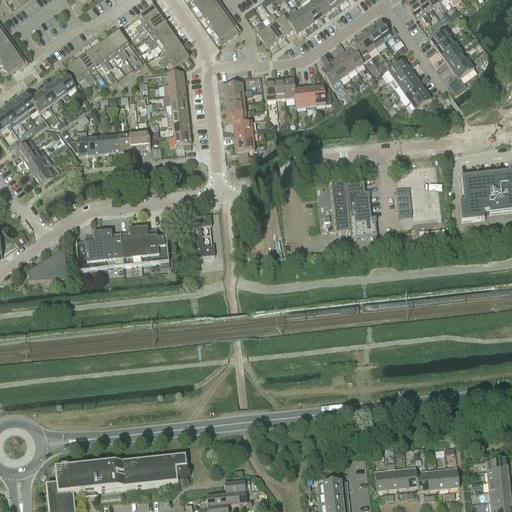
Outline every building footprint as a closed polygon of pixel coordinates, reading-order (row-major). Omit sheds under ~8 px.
[(3,0),(0,0),(0,67),(7,78),(24,66),(0,32),(0,3),(4,1),(4,0),(3,0)] [(187,0),(222,48),(238,37),(212,0),(187,0)] [(322,20),(308,0),(304,3),(308,8),(303,11),(313,26),(322,20)] [(312,0),(308,0),(322,20),(330,14),(319,0),(318,0),(314,3),(312,0)] [(338,8),(332,0),(319,0),(330,14),(338,8)] [(332,0),(338,8),(347,2),(345,0),(332,0)] [(425,16),(431,12),(422,0),(414,0),(412,2),(423,17),(421,19),(424,22),(428,19),(425,16)] [(437,8),(439,6),(434,0),(422,0),(431,12),(437,8)] [(443,8),(449,4),(447,1),(447,0),(446,0),(434,0),(439,6),(437,8),(439,11),(443,8)] [(415,23),(421,19),(423,17),(412,2),(404,8),(415,23)] [(137,33),(159,18),(153,9),(137,20),(141,25),(135,30),(137,33)] [(294,10),(291,12),(305,32),(313,26),(303,11),(298,15),(294,10)] [(305,32),(291,12),(288,15),(291,20),(286,23),(293,34),(296,38),(305,32)] [(456,13),(449,18),(453,23),(459,18),(456,13)] [(273,16),(270,18),(285,40),(293,34),(286,23),(283,19),(278,23),(273,16)] [(159,18),(137,33),(139,37),(146,32),(150,37),(165,26),(159,18)] [(271,27),(266,31),(277,46),(285,40),(270,18),(267,21),(271,27)] [(439,23),(431,29),(435,33),(442,28),(439,23)] [(381,47),(384,50),(388,48),(385,44),(392,40),(387,34),(381,24),(372,30),(383,45),(381,47)] [(165,26),(150,37),(153,42),(147,47),(149,50),(171,34),(165,26)] [(268,52),(277,46),(266,31),(261,35),(256,28),(253,31),(268,52)] [(365,36),(376,51),(381,47),(383,45),(372,30),(365,36)] [(392,30),(387,34),(392,40),(395,37),(397,36),(392,30)] [(430,43),(434,50),(435,52),(451,41),(450,39),(445,32),(430,43)] [(119,33),(110,40),(125,61),(129,59),(124,52),(129,48),(119,33)] [(171,34),(149,50),(151,53),(158,48),(161,54),(177,43),(171,34)] [(368,57),(376,51),(365,36),(357,41),(368,57)] [(110,40),(101,45),(112,61),(117,57),(122,64),(125,61),(110,40)] [(360,62),(368,57),(357,41),(349,47),(352,51),(360,62)] [(452,42),(451,41),(435,52),(434,50),(430,53),(432,56),(437,53),(441,59),(456,48),(452,42)] [(158,63),(161,67),(183,51),(177,43),(161,54),(165,59),(158,63)] [(396,46),(400,55),(406,52),(402,43),(396,46)] [(101,45),(93,51),(109,73),(112,71),(107,64),(112,61),(101,45)] [(447,67),(462,56),(456,48),(441,59),(445,65),(447,67)] [(93,51),(85,57),(96,72),(101,69),(106,75),(109,73),(93,51)] [(183,51),(161,67),(163,70),(170,65),(174,71),(189,60),(183,51)] [(342,58),(336,62),(347,78),(355,72),(344,57),(346,55),(342,51),(339,54),(342,58)] [(363,66),(360,62),(352,51),(346,55),(344,57),(355,72),(363,66)] [(452,75),(467,64),(462,56),(447,67),(445,65),(441,69),(443,72),(448,69),(452,75)] [(85,57),(77,63),(92,85),(95,83),(91,76),(96,72),(85,57)] [(342,87),(339,83),(328,68),(330,67),(327,62),(323,65),(327,69),(320,74),(334,93),(342,87)] [(339,83),(347,78),(336,62),(330,67),(328,68),(339,83)] [(89,87),(92,85),(77,63),(68,69),(79,85),(84,81),(89,87)] [(409,73),(414,69),(411,66),(407,69),(402,63),(384,76),(389,84),(408,71),(409,73)] [(473,72),(467,64),(452,75),(456,81),(448,87),(455,98),(465,90),(463,87),(477,77),(473,72)] [(414,79),(409,73),(408,71),(389,84),(395,92),(414,79)] [(167,77),(168,88),(184,86),(183,76),(167,77)] [(56,84),(66,98),(76,91),(66,77),(56,84)] [(291,82),(283,83),(285,102),(295,101),(294,92),(293,83),(295,83),(294,77),(290,77),(291,82)] [(276,84),(275,79),(271,79),(272,84),(264,85),(266,104),(276,103),(274,84),(276,84)] [(425,85),(422,82),(418,85),(414,79),(395,92),(401,100),(419,86),(420,88),(425,85)] [(283,83),(276,84),(274,84),(276,103),(285,102),(283,83)] [(57,104),(66,98),(56,84),(47,90),(57,104)] [(311,90),(304,91),(306,110),(315,109),(313,90),(315,90),(315,85),(311,85),(311,90)] [(164,99),(169,98),(185,96),(184,86),(168,88),(163,89),(164,99)] [(243,96),(243,99),(248,98),(247,94),(243,94),(242,86),(223,88),(224,98),(243,96)] [(425,94),(420,88),(419,86),(401,100),(406,108),(407,107),(425,94)] [(323,89),(315,90),(313,90),(315,109),(331,107),(330,98),(328,95),(324,95),(323,89)] [(49,110),(57,104),(47,90),(39,96),(49,110)] [(304,91),(294,92),(295,101),(296,111),(306,110),(304,91)] [(425,94),(407,107),(413,115),(416,113),(418,115),(426,110),(424,107),(430,103),(431,104),(436,101),(433,97),(429,100),(425,94)] [(29,119),(37,113),(35,110),(30,102),(26,95),(16,102),(29,119)] [(39,117),(49,110),(39,96),(30,102),(35,110),(37,113),(39,117)] [(169,98),(171,108),(186,107),(185,96),(169,98)] [(225,108),(244,106),(243,99),(243,96),(224,98),(225,108)] [(8,108),(18,122),(20,126),(29,119),(16,102),(8,108)] [(245,116),(245,113),(244,106),(225,108),(226,118),(245,116)] [(187,117),(186,107),(171,108),(172,118),(187,117)] [(0,116),(9,129),(18,122),(8,108),(0,113),(0,116)] [(250,117),(249,113),(245,113),(245,116),(226,118),(227,128),(232,127),(246,125),(251,124),(250,117)] [(0,134),(9,129),(0,116),(0,134)] [(168,129),(173,128),(188,127),(187,117),(172,118),(167,119),(168,129)] [(233,136),(252,134),(251,124),(246,125),(232,127),(233,134),(233,136)] [(188,127),(173,128),(174,139),(189,137),(188,127)] [(148,132),(137,133),(140,153),(140,156),(146,156),(145,153),(150,152),(148,132)] [(65,133),(61,135),(68,145),(72,142),(65,133)] [(127,134),(128,139),(129,154),(140,153),(137,133),(127,134)] [(234,146),(253,144),(252,134),(233,136),(233,134),(228,135),(228,139),(234,138),(234,146)] [(107,137),(97,138),(99,157),(109,156),(107,141),(107,137)] [(175,149),(183,148),(191,148),(189,137),(174,139),(175,149)] [(87,139),(87,143),(89,159),(99,157),(97,138),(87,139)] [(128,139),(118,140),(119,155),(129,154),(128,139)] [(118,140),(107,141),(109,156),(119,155),(118,140)] [(16,153),(22,163),(36,153),(30,143),(16,153)] [(78,160),(89,159),(87,143),(68,145),(76,156),(78,156),(78,160)] [(253,144),(234,146),(235,153),(230,154),(231,158),(236,157),(236,156),(254,154),(253,144)] [(42,161),(36,153),(22,163),(28,171),(42,161)] [(46,159),(42,161),(28,171),(35,180),(52,168),(46,159)] [(59,177),(52,168),(35,180),(41,189),(59,177)] [(509,174),(461,179),(463,203),(459,203),(461,224),(484,222),(483,217),(511,213),(511,168),(508,169),(509,174)] [(350,234),(351,241),(377,238),(375,223),(375,222),(372,220),(371,220),(369,198),(368,197),(366,195),(365,195),(364,184),(345,186),(345,182),(330,183),(335,235),(350,234)] [(395,192),(398,220),(412,218),(409,190),(395,192)] [(210,218),(189,221),(194,261),(214,259),(213,248),(211,248),(209,229),(211,229),(210,218)] [(147,230),(138,231),(141,268),(169,265),(166,237),(148,239),(147,230)] [(124,269),(141,268),(138,231),(128,232),(129,241),(121,242),(124,269)] [(111,234),(102,235),(106,271),(124,269),(121,242),(112,243),(111,234)] [(79,274),(106,271),(102,235),(93,236),(93,245),(76,247),(79,274)] [(14,244),(20,252),(29,246),(23,238),(14,244)] [(64,251),(46,263),(47,264),(47,267),(41,268),(41,267),(27,278),(28,285),(27,285),(28,286),(68,282),(68,281),(67,281),(64,252),(65,251),(64,251)] [(56,486),(45,487),(47,511),(75,511),(73,497),(178,486),(177,482),(187,481),(189,480),(190,479),(190,477),(190,476),(189,474),(188,473),(187,473),(187,470),(185,458),(54,472),(56,486)] [(487,475),(507,472),(506,462),(485,464),(487,475)] [(407,492),(417,491),(416,476),(415,471),(405,472),(407,492)] [(457,471),(446,473),(448,493),(459,492),(457,471)] [(395,473),(397,493),(407,492),(405,472),(395,473)] [(487,475),(488,485),(508,483),(507,472),(487,475)] [(387,494),(397,493),(395,473),(385,474),(387,494)] [(446,473),(436,474),(438,494),(448,493),(446,473)] [(376,496),(387,494),(385,474),(374,475),(376,496)] [(436,474),(426,475),(428,495),(438,494),(436,474)] [(417,491),(418,496),(428,495),(426,475),(416,476),(417,491)] [(224,487),(225,497),(226,498),(245,496),(244,488),(249,487),(249,482),(242,482),(243,485),(224,487)] [(509,493),(508,483),(488,485),(489,495),(509,493)] [(348,511),(346,485),(317,488),(319,511),(348,511)] [(510,503),(509,493),(489,495),(490,505),(510,503)] [(245,496),(226,498),(227,508),(227,509),(245,507),(245,509),(252,508),(251,503),(246,504),(245,496)] [(206,499),(207,510),(227,508),(226,498),(225,497),(206,499)] [(490,511),(510,511),(510,503),(490,505),(490,511)]
